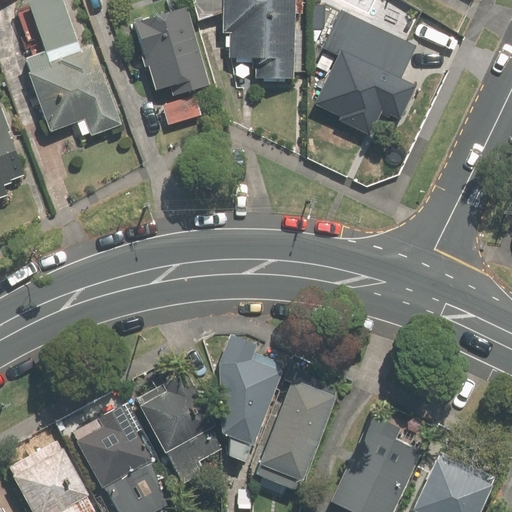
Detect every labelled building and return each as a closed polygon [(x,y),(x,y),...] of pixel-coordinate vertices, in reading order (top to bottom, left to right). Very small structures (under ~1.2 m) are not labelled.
[(90,136),(121,125),(94,44),(81,49),(63,0),(36,0),(28,3),(48,60),(27,67),(50,133),(84,121),(90,136)] [(256,79),(295,79),(295,0),(222,0),(222,34),(229,34),(229,58),(256,59),(256,79)] [(211,83),(187,7),(136,23),(157,90),(171,85),(174,95),(211,83)] [(315,106),(370,134),(383,109),(399,117),(414,87),(401,81),(418,47),(343,9),(323,48),(341,57),(315,106)] [(194,94),(161,104),(167,126),(201,117),(194,94)] [(25,176),(2,108),(0,108),(0,198),(9,195),(5,183),(25,176)] [(251,356),(251,357),(251,356),(255,343),(231,332),(219,361),(220,429),(251,442),(282,369),(251,356)] [(197,459),(222,446),(211,424),(215,423),(189,375),(137,402),(163,451),(166,450),(183,481),(203,471),(197,459)] [(259,462),(302,479),(336,395),(293,378),(259,462)] [(116,511),(152,511),(166,505),(153,459),(121,403),(96,417),(100,424),(75,438),(116,511)] [(391,511),(421,450),(366,423),(330,498),(350,507),(347,511),(391,511)] [(91,511),(97,509),(59,440),(8,467),(32,511),(91,511)] [(478,511),(495,477),(438,451),(410,511),(478,511)]
